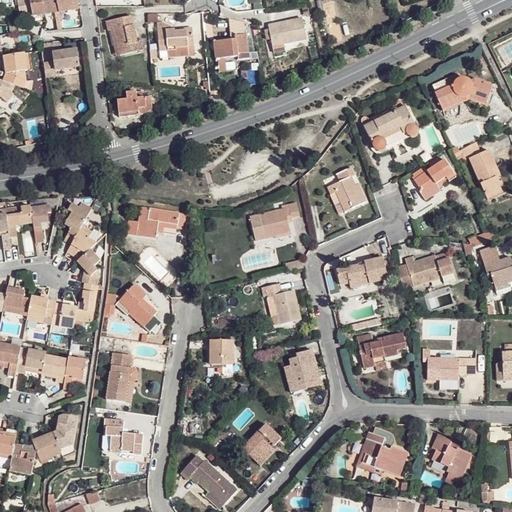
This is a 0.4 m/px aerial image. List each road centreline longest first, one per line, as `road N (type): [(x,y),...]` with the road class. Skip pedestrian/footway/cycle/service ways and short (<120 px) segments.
road 1 (secondary): [(112,159),(187,140),(342,79),(508,0)]
road 2 (residential): [(397,220),(314,261),(344,414)]
road 3 (residential): [(180,314),(155,483),(160,511)]
road 4 (residential): [(511,416),(344,414)]
road 5 (residential): [(87,0),(112,159)]
road 6 (residential): [(344,414),(250,511)]
